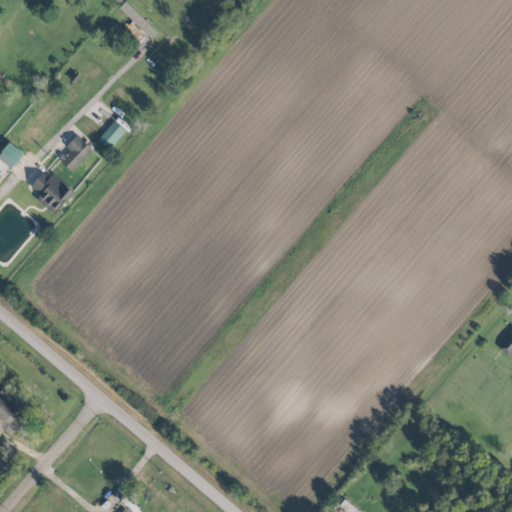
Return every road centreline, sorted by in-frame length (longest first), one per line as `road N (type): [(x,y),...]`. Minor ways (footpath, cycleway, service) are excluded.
road 1 (tertiary): [(232,511),(0,313)]
road 2 (residential): [(106,406),(17,511)]
